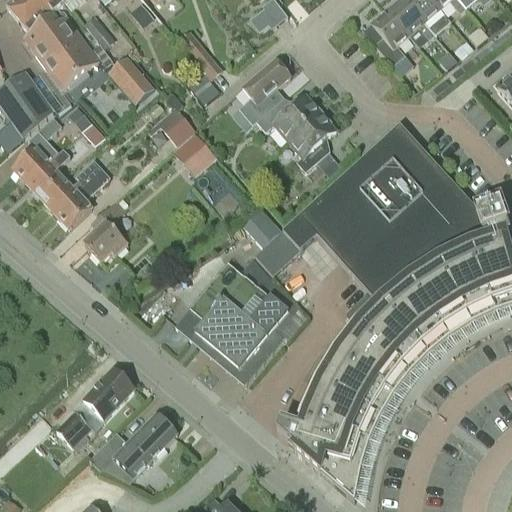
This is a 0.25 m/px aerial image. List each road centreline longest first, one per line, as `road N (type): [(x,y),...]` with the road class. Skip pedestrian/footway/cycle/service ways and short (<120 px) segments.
road 1 (residential): [(323,511),(0,228)]
road 2 (residential): [(345,0),(305,33),(380,118),(449,122),(511,190)]
